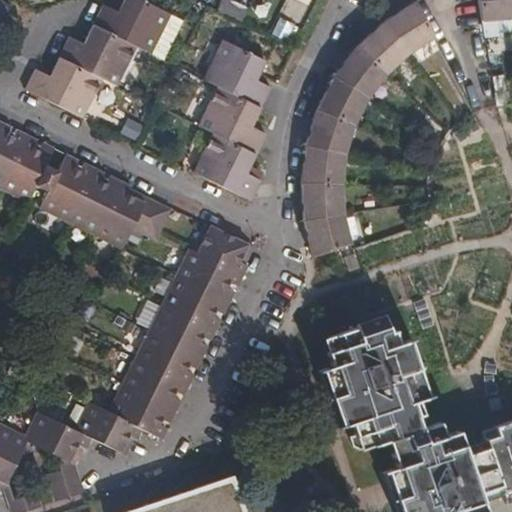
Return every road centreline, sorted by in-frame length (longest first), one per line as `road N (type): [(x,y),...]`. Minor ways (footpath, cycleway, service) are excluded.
road 1 (residential): [(89,498),(179,470),(278,232)]
road 2 (residential): [(0,94),(278,232)]
road 3 (residential): [(278,232),(292,102),(343,0)]
